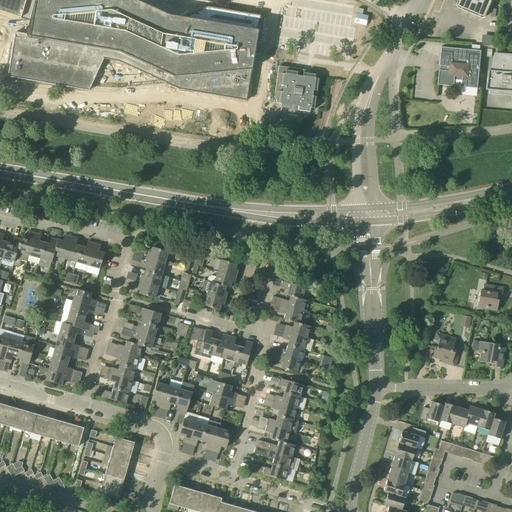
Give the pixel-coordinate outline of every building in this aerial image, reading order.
[(0,0),(0,12),(32,22),(30,35),(16,32),(8,77),(89,91),(104,59),(118,62),(179,90),(246,102),(261,16),(208,7),(184,18),(169,16),(135,0),(0,0)] [(481,19),(484,17),(491,0),(457,0),(456,5),(457,8),(481,19)] [(477,89),(480,55),(468,54),(467,61),(452,59),(453,52),(440,51),(439,66),(442,66),(441,70),(439,70),(437,85),(453,86),(454,80),(461,81),(461,87),(477,89)] [(511,54),(494,54),(491,71),(488,71),(485,90),(489,90),(488,95),(511,96),(511,54)] [(315,75),(305,74),(305,70),(279,66),(274,103),(281,104),(280,107),(281,107),(292,108),(292,109),(293,106),(299,107),(298,111),(299,111),(299,110),(310,112),(309,112),(310,112),(311,108),(315,109),(315,108),(314,108),(316,97),(316,98),(316,97),(312,96),(313,91),(317,91),(318,80),(319,80),(319,79),(315,79),(315,75)] [(21,260),(26,262),(34,233),(28,231),(27,238),(21,236),(20,240),(21,240),(18,252),(15,262),(14,265),(19,267),(21,260)] [(26,262),(38,265),(44,243),(40,241),(42,235),(34,233),(26,262)] [(65,259),(71,237),(65,235),(63,241),(58,240),(54,256),(65,259)] [(76,262),(81,247),(76,245),(78,239),(71,237),(65,259),(76,262)] [(21,240),(20,240),(14,238),(12,244),(7,243),(2,258),(15,262),(18,252),(21,240)] [(52,262),(54,256),(58,240),(51,238),(50,244),(44,243),(38,265),(50,269),(52,262)] [(88,266),(94,244),(88,242),(86,248),(81,247),(76,262),(88,266)] [(94,244),(88,266),(100,269),(104,253),(99,252),(101,246),(94,244)] [(165,264),(168,252),(153,247),(151,253),(148,252),(147,258),(165,264)] [(194,265),(201,267),(204,259),(196,257),(194,265)] [(162,275),(165,264),(147,258),(145,265),(147,266),(146,271),(162,275)] [(235,269),(237,265),(217,259),(216,265),(219,266),(218,271),(236,277),(238,270),(235,269)] [(201,267),(194,265),(192,273),(196,274),(198,266),(201,267)] [(9,273),(1,271),(0,272),(0,277),(7,280),(9,273)] [(162,275),(146,271),(144,276),(142,275),(140,282),(158,287),(159,286),(164,288),(167,277),(162,275)] [(234,284),(236,277),(218,271),(216,277),(212,276),(208,278),(207,281),(226,287),(230,288),(231,283),(234,284)] [(77,285),(79,276),(78,276),(78,273),(74,272),(73,275),(73,274),(70,283),(77,285)] [(70,283),(73,274),(67,273),(65,282),(70,283)] [(306,288),(277,280),(274,279),(272,286),(288,290),(286,295),(290,297),(290,296),(302,300),(302,299),(306,288)] [(226,287),(207,281),(204,280),(201,292),(207,293),(225,299),(227,292),(225,292),(226,287)] [(155,299),(158,287),(140,282),(138,288),(141,289),(139,294),(155,299)] [(486,309),(497,311),(499,300),(496,300),(497,295),(502,296),(503,288),(484,285),(483,291),(480,291),(477,306),(486,308),(486,309)] [(90,299),(92,294),(76,289),(73,301),(95,307),(97,301),(90,299)] [(223,306),(225,299),(207,293),(204,306),(214,309),(219,310),(221,305),(223,306)] [(306,301),(302,299),(302,300),(290,296),(290,297),(289,301),(273,296),(271,303),(303,312),(306,301)] [(196,303),(184,300),(183,306),(194,309),(196,303)] [(93,314),(95,307),(73,301),(70,313),(85,317),(87,312),(93,314)] [(300,324),(303,312),(271,303),(269,310),(285,314),(284,320),(294,323),(300,324)] [(142,321),(158,326),(161,314),(143,309),(141,315),(144,316),(142,321)] [(70,313),(69,313),(64,311),(61,322),(66,324),(84,330),(88,331),(90,324),(84,322),(85,317),(70,313)] [(14,319),(6,316),(4,322),(12,325),(14,319)] [(469,328),(471,317),(462,316),(460,326),(469,328)] [(23,330),(25,322),(17,320),(14,327),(23,330)] [(154,337),(158,326),(142,321),(141,326),(138,325),(136,332),(154,337)] [(334,334),(336,322),(328,321),(325,331),(334,334)] [(66,324),(62,323),(59,335),(75,339),(76,334),(83,336),(84,330),(66,324)] [(310,327),(300,324),(294,323),(293,327),(287,325),(285,332),(307,338),(310,327)] [(181,332),(180,336),(185,337),(189,326),(183,324),(181,332)] [(504,329),(503,333),(511,334),(511,326),(503,324),(503,328),(503,329),(504,329)] [(154,337),(136,332),(123,328),(121,335),(137,339),(135,344),(142,346),(151,349),(151,348),(158,350),(161,339),(154,337)] [(197,341),(200,329),(195,328),(191,339),(197,341)] [(213,332),(206,330),(206,331),(200,329),(197,341),(198,341),(194,354),(199,356),(211,359),(212,356),(216,340),(211,338),(213,332)] [(5,337),(0,336),(0,359),(5,361),(11,339),(13,333),(6,331),(5,337)] [(313,340),(307,338),(285,332),(283,339),(289,340),(288,345),(303,350),(304,349),(310,351),(313,340)] [(432,358),(442,361),(442,363),(454,367),(460,348),(454,346),(455,344),(456,339),(437,333),(435,340),(439,341),(436,349),(435,349),(432,358)] [(73,344),(75,339),(59,335),(56,346),(78,353),(80,346),(73,344)] [(223,359),(229,337),(223,335),(221,341),(216,340),(212,356),(223,359)] [(235,362),(239,346),(234,345),(236,339),(229,337),(223,359),(235,362)] [(13,357),(18,358),(23,343),(11,339),(5,361),(11,363),(13,357)] [(142,346),(135,344),(126,341),(125,346),(119,345),(117,351),(139,358),(142,346)] [(177,344),(174,343),(166,341),(164,346),(176,349),(177,344)] [(246,366),(253,343),(246,341),(244,348),(239,346),(235,362),(246,366)] [(499,345),(484,343),(473,341),(472,350),(481,351),(479,362),(490,364),(490,361),(495,362),(494,367),(502,368),(505,349),(499,347),(499,345)] [(34,346),(23,343),(18,358),(23,360),(22,362),(24,363),(23,366),(28,367),(34,346)] [(300,362),(303,350),(288,345),(286,350),(280,349),(278,355),(300,362)] [(76,359),(78,353),(56,346),(52,358),(68,362),(70,357),(76,359)] [(136,369),(139,358),(117,351),(115,358),(121,360),(120,365),(136,369)] [(297,373),(300,362),(278,355),(276,362),(282,363),(281,369),(297,373)] [(322,355),(319,365),(330,368),(333,358),(322,355)] [(178,356),(177,360),(172,375),(175,376),(177,369),(178,370),(180,365),(188,367),(189,360),(178,356)] [(67,368),(68,362),(52,358),(49,370),(71,376),(73,369),(67,368)] [(188,367),(195,369),(196,362),(189,360),(188,367)] [(135,370),(136,369),(120,365),(118,370),(112,368),(110,374),(132,381),(132,380),(137,382),(138,379),(139,380),(141,376),(139,375),(140,371),(135,370)] [(69,382),(71,376),(49,370),(46,381),(61,386),(63,381),(69,382)] [(129,392),(132,381),(110,374),(108,381),(115,383),(113,388),(129,392)] [(300,397),(303,385),(281,379),(279,386),(285,388),(284,393),(300,397)] [(179,413),(186,415),(194,386),(183,382),(180,390),(176,405),(181,407),(179,413)] [(235,400),(237,394),(237,393),(231,392),(232,386),(216,382),(213,394),(235,400)] [(163,408),(169,386),(157,383),(152,399),(158,400),(156,406),(163,408)] [(176,405),(180,390),(169,386),(163,408),(169,410),(171,404),(176,405)] [(126,404),(129,392),(113,388),(112,393),(105,391),(103,398),(126,404)] [(296,409),(300,397),(284,393),(283,398),(276,396),(274,402),(296,409)] [(233,407),(235,400),(213,394),(210,405),(225,410),(227,405),(233,407)] [(145,410),(149,398),(142,396),(138,408),(145,410)] [(293,420),(296,409),(274,402),(272,409),(279,411),(277,416),(293,420)] [(439,423),(440,421),(444,406),(432,402),(430,409),(424,407),(420,419),(426,421),(426,419),(439,423)] [(0,424),(4,425),(9,406),(0,403),(0,424)] [(440,421),(452,424),(457,407),(444,403),(444,406),(440,421)] [(13,428),(18,409),(9,406),(4,425),(13,428)] [(465,424),(477,427),(482,410),(470,406),(468,411),(469,411),(465,424)] [(469,411),(468,411),(457,407),(452,424),(464,428),(465,424),(469,411)] [(22,431),(28,412),(18,409),(13,428),(22,431)] [(477,427),(489,431),(493,418),(494,418),(495,414),(482,410),(477,427)] [(31,433),(37,415),(28,412),(22,431),(31,433)] [(41,436),(46,417),(37,415),(31,433),(41,436)] [(299,422),(293,420),(277,416),(276,421),(270,419),(268,425),(290,432),(295,433),(299,422)] [(50,439),(56,420),(46,417),(41,436),(50,439)] [(487,435),(488,435),(486,442),(498,446),(500,439),(505,422),(494,418),(493,418),(489,431),(487,435)] [(190,444),(196,422),(184,419),(180,435),(185,436),(183,442),(190,444)] [(59,441),(65,423),(56,420),(50,439),(59,441)] [(219,429),(220,424),(209,420),(207,426),(203,442),(208,443),(206,449),(213,451),(219,429)] [(207,426),(196,422),(190,444),(196,446),(198,440),(203,442),(207,426)] [(69,444),(74,425),(65,423),(59,441),(69,444)] [(78,447),(84,428),(74,425),(69,444),(78,447)] [(287,443),(290,432),(268,425),(266,432),(272,434),(271,439),(279,441),(287,443)] [(416,449),(417,444),(419,437),(424,438),(426,432),(413,428),(411,434),(402,431),(398,444),(416,449)] [(226,448),(231,432),(219,429),(213,451),(219,453),(221,447),(226,448)] [(132,452),(135,443),(116,437),(113,447),(132,452)] [(279,441),(278,446),(258,440),(256,447),(292,457),(295,445),(287,443),(279,441)] [(443,451),(446,442),(441,441),(438,450),(435,449),(433,455),(442,457),(444,452),(443,451)] [(458,446),(446,442),(443,451),(444,452),(455,455),(458,446)] [(97,445),(93,444),(88,443),(86,449),(91,451),(95,452),(97,445)] [(412,461),(416,449),(398,444),(395,456),(412,461)] [(455,455),(467,459),(470,450),(458,446),(455,455)] [(129,462),(132,452),(113,447),(110,456),(129,462)] [(291,457),(292,457),(256,447),(254,453),(274,459),(272,464),(288,469),(293,470),(297,471),(300,460),(296,459),(291,457)] [(482,454),(470,450),(467,459),(479,463),(482,454)] [(492,467),(494,458),(482,454),(479,463),(492,467)] [(127,471),(129,462),(110,456),(108,466),(127,471)] [(408,473),(412,461),(395,456),(391,468),(408,473)] [(288,469),(272,464),(271,469),(251,463),(249,470),(285,480),(288,469)] [(9,472),(12,478),(18,474),(16,470),(12,464),(6,468),(9,472)] [(124,480),(127,471),(108,466),(105,475),(124,480)] [(434,481),(438,469),(429,466),(426,478),(434,481)] [(404,485),(408,473),(391,468),(387,480),(404,485)] [(56,485),(53,481),(50,475),(44,478),(50,488),(56,485)] [(121,489),(124,480),(105,475),(102,484),(121,489)] [(64,488),(62,483),(59,478),(53,481),(56,485),(59,491),(64,488)] [(404,485),(387,480),(383,492),(388,494),(388,493),(405,499),(409,487),(404,485)] [(118,499),(121,489),(102,484),(100,494),(118,499)] [(169,504),(179,507),(184,488),(175,485),(169,504)] [(188,509),(193,490),(184,488),(179,507),(188,509)] [(197,511),(203,493),(193,490),(188,509),(197,511)] [(422,490),(418,502),(427,505),(431,493),(422,490)] [(207,511),(212,496),(203,493),(197,511),(207,511)] [(401,511),(402,510),(405,499),(388,493),(388,494),(384,506),(389,507),(401,511)] [(464,496),(452,493),(450,502),(462,505),(464,496)] [(217,511),(221,502),(222,499),(212,496),(207,511),(217,511)] [(462,505),(474,509),(477,500),(464,496),(462,505)] [(486,511),(489,504),(477,500),(474,509),(483,511),(486,511)] [(227,511),(230,505),(221,502),(217,511),(227,511)]
